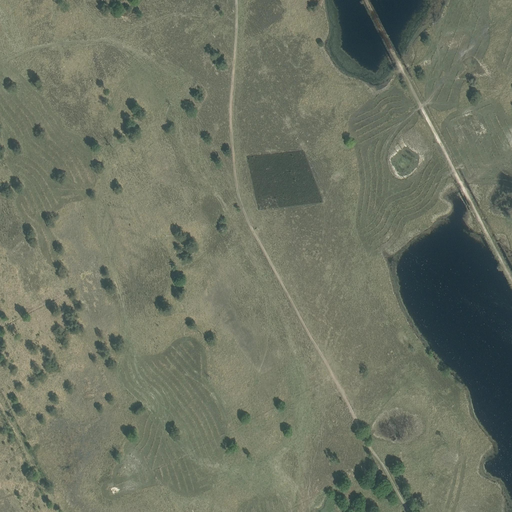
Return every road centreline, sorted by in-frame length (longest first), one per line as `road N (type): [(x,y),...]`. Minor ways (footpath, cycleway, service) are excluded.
road 1 (track): [(365,0),(511,281)]
road 2 (track): [(0,397),(58,511)]
